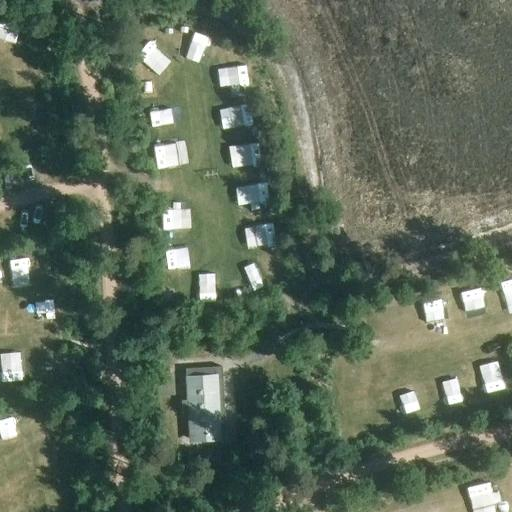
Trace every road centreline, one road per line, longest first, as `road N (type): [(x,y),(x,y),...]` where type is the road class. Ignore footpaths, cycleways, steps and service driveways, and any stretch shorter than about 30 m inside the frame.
road 1 (track): [(511,244),(391,279),(348,285),(311,275),(295,127),(261,48),(211,14),(127,0)]
road 2 (track): [(74,0),(90,95),(125,511)]
road 3 (track): [(264,511),(320,485),(511,431)]
